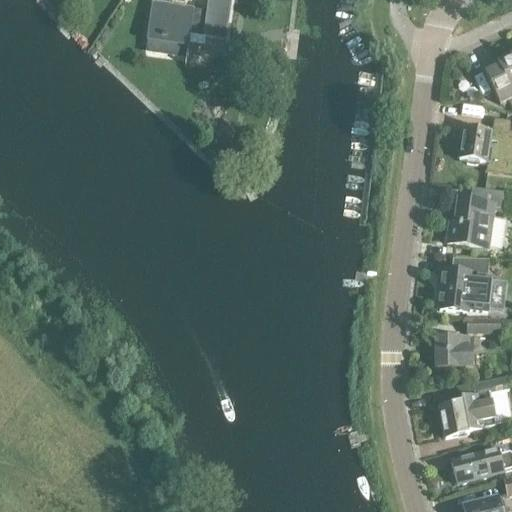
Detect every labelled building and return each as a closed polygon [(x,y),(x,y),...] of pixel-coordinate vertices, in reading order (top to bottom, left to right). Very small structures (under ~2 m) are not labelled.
[(225,42),(231,0),(209,0),(208,14),(154,6),(148,42),(189,49),(190,38),(225,42)] [(499,70),(485,76),(501,108),(508,104),(511,102),(511,57),(510,59),(496,65),(499,70)] [(464,131),(459,162),(467,164),(467,166),(478,168),(479,165),(486,166),(485,175),(511,179),(511,178),(505,177),(508,154),(511,154),(511,138),(508,138),(511,125),(493,122),(491,135),(490,135),(464,131)] [(450,226),(447,247),(476,250),(488,252),(490,238),(493,214),(503,215),(505,196),(472,191),(471,204),(458,202),(455,226),(450,226)] [(488,315),(492,283),(486,282),(488,263),(483,262),(453,260),(451,272),(444,271),(439,313),(469,316),(469,313),(488,315)] [(467,338),(501,338),(501,322),(467,322),(467,338)] [(467,350),(467,345),(467,341),(436,341),(436,371),(459,371),(459,370),(472,370),(471,350),(467,350)] [(483,425),(496,422),(491,396),(509,392),(507,380),(488,384),(488,383),(456,389),(460,396),(463,406),(440,411),(447,442),(470,437),(469,435),(484,432),(483,425)] [(500,458),(499,453),(452,465),(458,487),(511,472),(511,457),(509,456),(500,458)] [(505,511),(502,500),(477,507),(478,508),(463,511),(505,511)]
